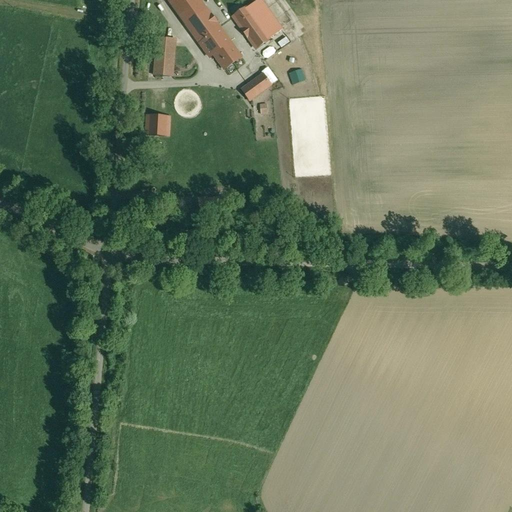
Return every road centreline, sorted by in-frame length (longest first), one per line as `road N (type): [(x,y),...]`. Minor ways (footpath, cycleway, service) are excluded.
road 1 (unclassified): [(511,265),(109,255)]
road 2 (unclassified): [(109,255),(86,511)]
road 3 (track): [(132,0),(109,255)]
road 4 (track): [(124,86),(201,78),(195,50),(161,0)]
road 5 (track): [(212,0),(252,61),(230,80),(201,78)]
road 6 (unclassified): [(0,204),(109,255)]
